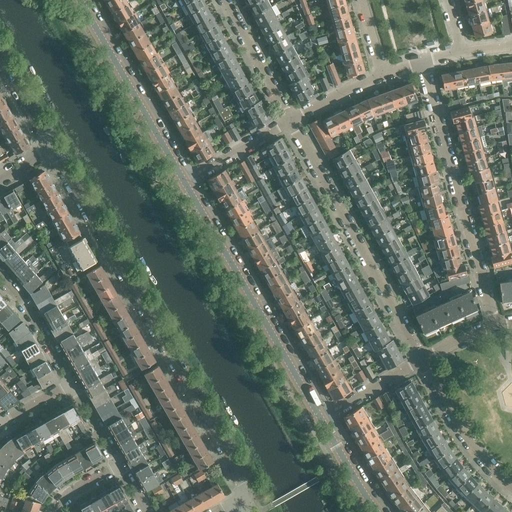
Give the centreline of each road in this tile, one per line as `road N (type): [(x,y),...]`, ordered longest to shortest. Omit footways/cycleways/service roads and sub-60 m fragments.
road 1 (residential): [(240,505),(247,491),(54,146)]
road 2 (tertiary): [(318,416),(182,179)]
road 3 (residential): [(493,321),(421,61)]
road 4 (residential): [(416,358),(292,120)]
road 5 (tertiary): [(182,179),(79,0)]
road 6 (residential): [(511,492),(474,456),(416,358)]
road 7 (residential): [(292,120),(223,0)]
road 8 (residential): [(69,382),(0,273)]
road 9 (residential): [(182,179),(292,120)]
